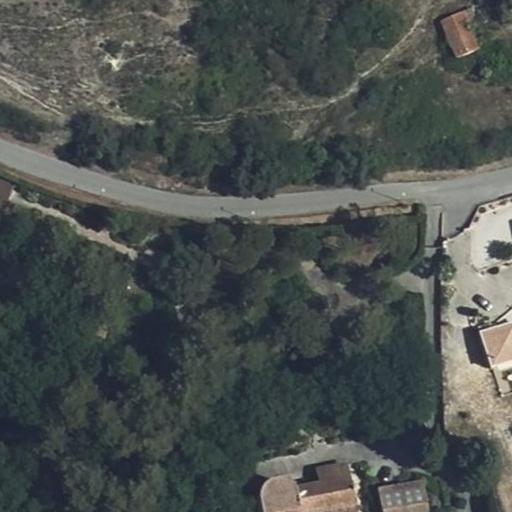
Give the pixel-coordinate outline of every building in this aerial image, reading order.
[(476,49),(462,15),(442,23),(456,59),(476,49)] [(0,199),(8,201),(11,180),(0,177),(0,199)] [(511,320),(479,330),(490,366),(511,359),(511,320)] [(263,478),(248,461),(226,479),(240,496),(263,478)] [(256,503),(257,511),(354,511),(346,466),(317,473),(319,485),(293,490),(281,482),(276,481),(268,483),(261,488),(257,495),(256,503)] [(379,511),(426,511),(421,482),(376,492),(379,511)]
